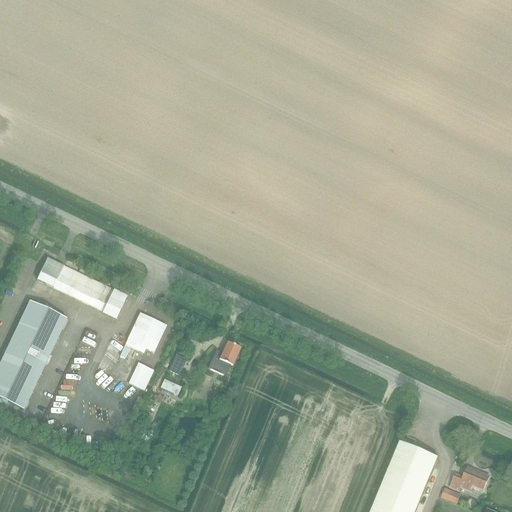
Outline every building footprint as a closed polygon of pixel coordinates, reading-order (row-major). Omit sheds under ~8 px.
[(117,319),(127,297),(47,259),(37,281),(117,319)] [(0,366),(0,399),(25,411),(66,319),(29,302),(0,366)] [(140,315),(128,341),(120,356),(126,359),(131,348),(144,354),(146,350),(154,353),(166,327),(140,315)] [(231,366),(233,367),(241,349),(227,343),(222,354),(217,351),(217,350),(208,370),(209,369),(225,377),(225,378),(231,366)] [(168,371),(179,376),(187,360),(176,355),(168,371)] [(137,388),(147,368),(139,364),(129,384),(137,388)] [(165,380),(161,388),(178,396),(182,388),(165,380)] [(400,443),(370,511),(415,511),(438,459),(400,443)] [(456,475),(451,488),(459,491),(461,487),(470,492),(473,486),(484,490),(489,477),(482,474),(481,476),(467,470),(464,478),(456,475)] [(441,499),(457,505),(461,496),(445,489),(441,499)]
